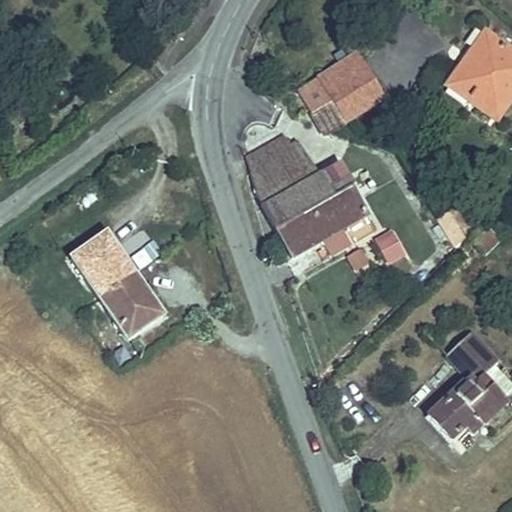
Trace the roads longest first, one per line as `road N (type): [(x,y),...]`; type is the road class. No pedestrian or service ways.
road 1 (residential): [(207,71),(208,142),(226,203),(338,511)]
road 2 (unclassified): [(0,212),(155,94),(207,71)]
